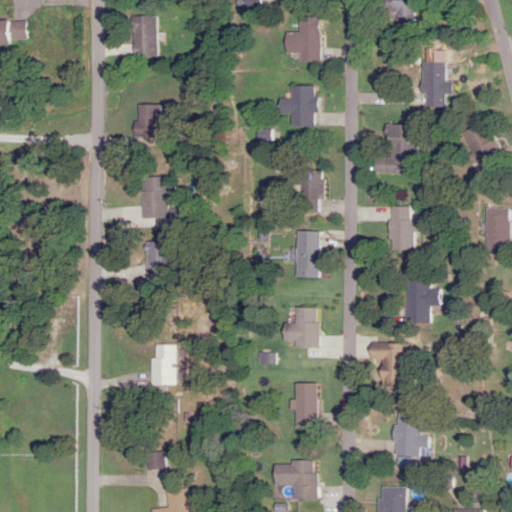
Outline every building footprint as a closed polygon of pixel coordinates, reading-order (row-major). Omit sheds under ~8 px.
[(425,0),(390,0),(391,15),(399,15),(399,24),(418,24),(418,14),(426,14),(425,0)] [(158,16),(133,16),(133,57),(158,57),(158,16)] [(303,62),(324,62),(324,19),(302,19),(302,34),(289,33),(289,54),(303,54),(303,62)] [(0,44),(33,43),(32,20),(0,21),(0,44)] [(450,81),(443,81),(443,63),(419,62),(419,106),(445,107),(445,97),(450,97),(450,81)] [(312,126),(313,86),(289,86),(289,99),(278,99),(278,114),(289,114),(289,126),(312,126)] [(163,106),(140,105),(139,138),(181,138),(181,116),(163,116),(163,106)] [(462,129),(471,159),(492,153),(484,123),(462,129)] [(415,125),(385,125),(385,158),(372,158),(372,173),(415,173),(415,125)] [(298,171),(298,212),(322,212),(322,171),(298,171)] [(141,219),(171,219),(171,186),(166,186),(166,178),(141,178),(141,219)] [(413,233),(420,233),(420,221),(408,220),(408,207),(387,207),(387,251),(412,251),(413,233)] [(484,255),(507,255),(507,209),(484,209),(484,255)] [(318,278),(318,232),(295,232),(295,278),(318,278)] [(171,242),(144,242),(144,282),(171,282),(171,242)] [(428,307),(439,307),(439,289),(428,289),(428,277),(404,277),(404,324),(428,324),(428,307)] [(293,348),(317,348),(317,309),(293,309),(293,324),(281,323),(281,340),(293,340),(293,348)] [(174,385),(174,346),(149,346),(149,385),(174,385)] [(314,427),(314,384),(293,384),(293,427),(314,427)] [(392,456),(420,457),(422,414),(394,413),(392,456)] [(145,454),(145,469),(162,469),(162,453),(145,454)] [(292,499),(315,498),(314,462),(271,462),(272,485),(291,484),(292,499)] [(164,491),(166,508),(148,510),(148,511),(189,511),(187,488),(164,491)] [(407,511),(406,488),(378,489),(378,511),(400,511),(407,511)]
